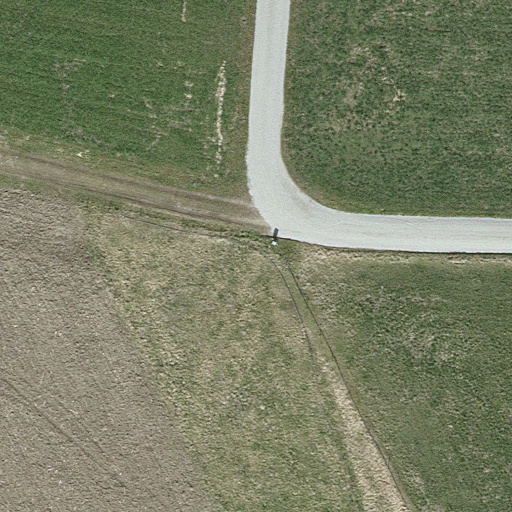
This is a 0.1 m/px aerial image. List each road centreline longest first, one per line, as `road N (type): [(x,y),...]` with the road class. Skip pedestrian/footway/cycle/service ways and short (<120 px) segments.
road 1 (track): [(511,247),(310,231),(264,179)]
road 2 (track): [(277,0),(264,179)]
